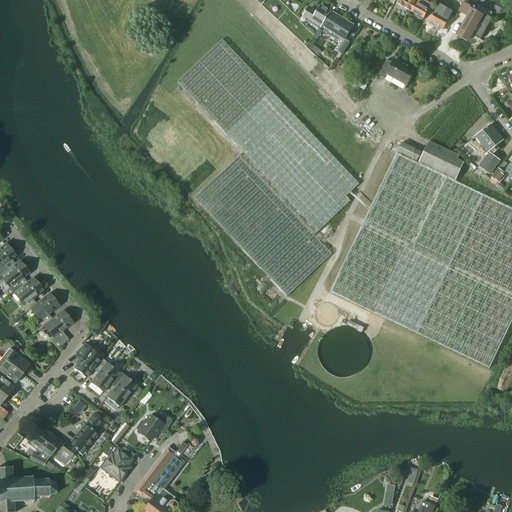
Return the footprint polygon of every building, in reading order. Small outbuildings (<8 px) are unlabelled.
[(410,12),(416,0),(399,0),(397,5),(410,12)] [(431,5),(425,2),(426,0),(416,0),(410,12),(423,20),(431,5)] [(492,13),(479,6),(476,10),(466,5),(469,0),(463,0),(462,3),(463,3),(458,12),(467,17),(456,36),(457,37),(457,39),(460,41),(462,40),(466,42),(470,35),(479,40),(491,19),(489,18),(492,13)] [(443,31),(451,16),(450,15),(451,12),(439,5),(429,23),(429,25),(435,28),(436,27),(443,31)] [(324,20),(329,12),(321,7),(316,15),(308,10),(304,16),(311,20),(308,24),(319,31),(325,21),(324,20)] [(344,40),(353,26),(333,14),(324,29),(341,39),(334,51),(342,55),(350,43),(344,40)] [(222,38),(176,81),(225,132),(243,151),(194,197),(287,295),(331,253),(314,234),(350,200),(346,195),(354,187),(359,183),(270,89),(222,38)] [(406,87),(414,73),(394,61),(392,64),(387,60),(378,76),(385,79),(386,76),(406,87)] [(492,156),(499,150),(496,146),(502,141),(491,125),(475,138),(489,154),(479,168),(489,176),(500,162),(492,156)] [(488,370),(511,319),(511,208),(454,182),(463,164),(456,160),(458,157),(428,143),(418,164),(397,155),(330,294),(488,370)] [(422,153),(402,144),(398,153),(417,162),(422,153)] [(511,162),(502,174),(498,170),(491,178),(497,183),(502,177),(504,178),(508,174),(511,177),(511,162)] [(0,275),(8,270),(5,265),(15,256),(6,244),(0,248),(0,275)] [(5,292),(9,297),(22,287),(18,282),(29,274),(19,261),(8,270),(0,275),(0,277),(8,289),(5,292)] [(13,295),(18,301),(19,302),(19,306),(24,313),(35,304),(32,299),(43,291),(33,278),(22,287),(9,297),(10,298),(13,295)] [(34,325),(38,330),(51,320),(48,315),(59,306),(49,294),(35,304),(24,313),(25,313),(28,311),(37,323),(34,325)] [(63,311),(51,320),(38,330),(38,331),(43,327),(52,339),(50,340),(57,349),(68,340),(61,332),(72,323),(63,311)] [(358,328),(362,320),(356,317),(352,325),(358,328)] [(98,322),(90,333),(96,338),(105,327),(99,322),(98,322)] [(102,359),(101,359),(104,355),(91,345),(89,348),(85,345),(76,356),(81,360),(74,369),(86,379),(93,370),(102,359)] [(5,361),(22,375),(29,365),(9,349),(2,358),(5,361)] [(2,358),(0,360),(0,372),(15,384),(22,375),(5,361),(2,358)] [(103,393),(110,385),(119,372),(119,371),(118,373),(106,364),(107,363),(102,359),(93,370),(97,374),(90,383),(103,393)] [(125,376),(119,372),(110,385),(114,388),(107,398),(119,408),(136,386),(124,377),(125,376)] [(0,377),(0,392),(6,397),(13,388),(0,377)] [(68,424),(76,415),(70,410),(62,420),(68,424)] [(141,421),(136,428),(136,430),(137,431),(136,432),(150,443),(158,432),(162,435),(170,425),(170,421),(169,418),(165,417),(162,419),(155,413),(153,413),(151,414),(150,415),(144,422),(143,421),(141,421)] [(94,415),(70,446),(75,450),(75,451),(80,454),(96,434),(93,432),(102,421),(94,415)] [(125,425),(111,443),(115,446),(129,428),(125,425)] [(43,429),(32,443),(43,452),(39,457),(46,461),(49,457),(60,443),(43,429)] [(72,454),(75,451),(75,450),(70,446),(67,443),(59,453),(56,458),(65,465),(66,464),(70,468),(77,458),(72,454)] [(107,457),(100,466),(103,469),(104,471),(115,480),(118,479),(119,480),(124,474),(125,474),(127,470),(127,469),(128,468),(126,467),(131,461),(129,459),(133,455),(123,448),(121,450),(116,447),(115,448),(109,444),(101,453),(107,457)] [(167,447),(134,491),(137,494),(141,497),(141,496),(149,502),(142,511),(173,511),(174,511),(176,509),(177,507),(176,504),(176,503),(174,502),(176,500),(176,499),(176,498),(164,489),(176,474),(184,462),(176,456),(174,455),(175,454),(167,447)] [(32,454),(28,460),(43,468),(46,461),(39,457),(32,454)] [(58,470),(49,462),(45,467),(51,471),(56,473),(58,470)] [(0,511),(14,511),(14,509),(15,508),(15,507),(14,507),(14,502),(15,503),(16,503),(16,501),(23,501),(23,502),(24,502),(24,501),(32,501),(33,501),(33,499),(35,499),(35,498),(40,498),(43,498),(43,497),(48,497),(48,498),(49,498),(49,497),(54,494),(56,494),(57,494),(55,493),(54,486),(56,485),(56,483),(54,484),(48,481),(48,479),(47,479),(47,481),(41,481),(41,479),(39,479),(39,481),(33,481),(33,479),(32,479),(32,477),(30,477),(30,479),(23,479),(23,478),(22,478),(22,479),(15,479),(15,478),(13,478),(13,480),(12,480),(12,475),(13,474),(13,473),(12,473),(12,468),(9,468),(9,469),(7,469),(7,465),(1,466),(1,469),(0,469),(0,511)] [(89,469),(83,477),(84,477),(88,480),(94,472),(89,469)] [(82,478),(78,483),(83,487),(88,480),(84,477),(83,477),(82,478)] [(78,484),(73,490),(78,494),(83,487),(78,483),(78,484)] [(388,486),(384,504),(391,505),(395,487),(388,486)] [(418,511),(432,511),(438,499),(430,496),(427,503),(424,501),(418,511)] [(61,502),(59,505),(65,510),(67,511),(75,511),(72,510),(64,503),(63,503),(61,502)]
